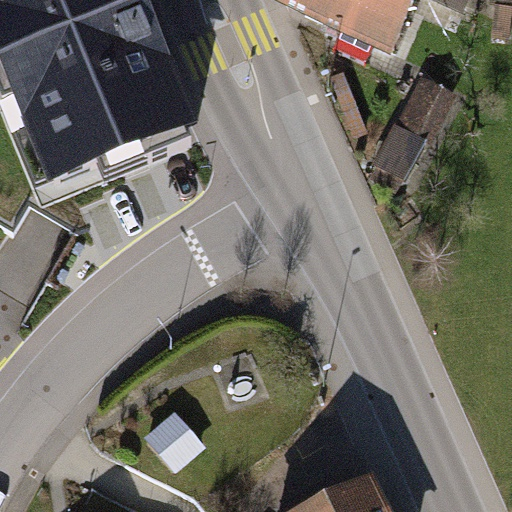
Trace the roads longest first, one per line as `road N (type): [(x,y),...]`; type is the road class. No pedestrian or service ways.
road 1 (residential): [(0,474),(98,338),(178,274),(306,194)]
road 2 (tertiary): [(446,511),(306,194)]
road 3 (tertiary): [(306,194),(214,0)]
